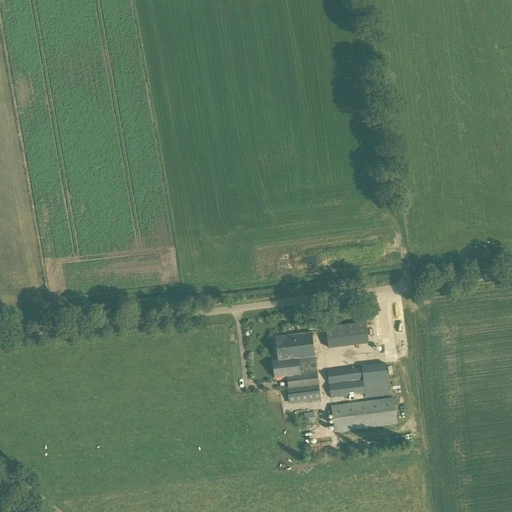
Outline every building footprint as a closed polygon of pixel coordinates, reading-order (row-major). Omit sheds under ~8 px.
[(329,349),(369,343),(366,322),(326,327),(329,349)] [(279,361),(316,357),(312,332),(276,337),(279,360),(279,361)] [(279,361),(279,360),(272,361),(274,378),(287,377),(289,389),(288,389),(290,403),(321,399),(316,357),(279,361)] [(390,395),(386,363),(327,371),(331,399),(365,394),(366,398),(390,395)] [(336,433),(398,424),(395,398),(333,407),(336,433)] [(306,422),(315,421),(314,412),(304,413),(306,422)]
